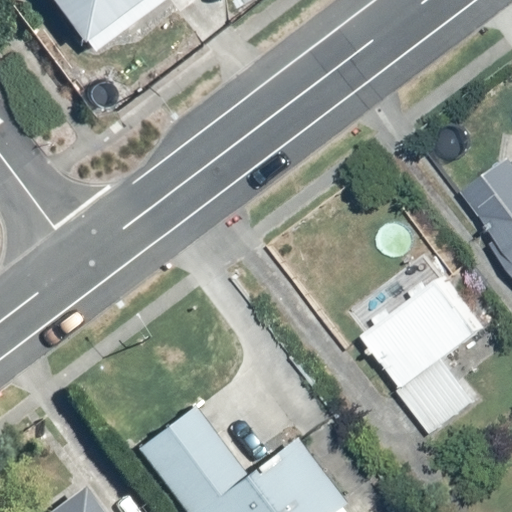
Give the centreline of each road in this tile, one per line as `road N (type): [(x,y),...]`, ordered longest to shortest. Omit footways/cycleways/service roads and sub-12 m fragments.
road 1 (residential): [(79,265),(429,0)]
road 2 (residential): [(0,159),(79,265)]
